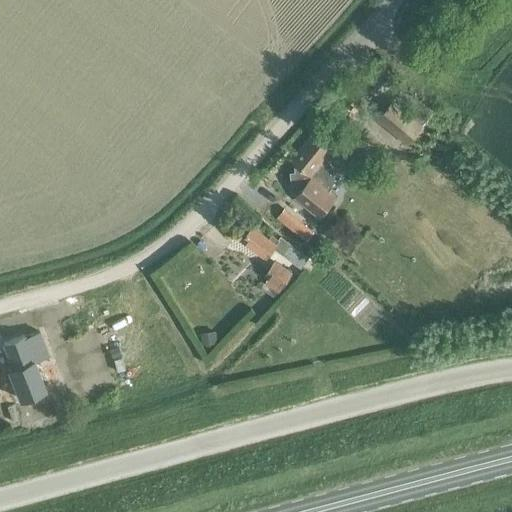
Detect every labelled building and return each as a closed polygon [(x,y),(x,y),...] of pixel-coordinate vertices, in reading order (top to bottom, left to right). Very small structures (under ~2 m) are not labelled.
[(333,150),(314,133),(292,158),(296,161),(298,193),(295,196),(320,217),(336,198),(330,192),(333,189),(335,183),(335,176),(334,173),(332,167),(329,161),(326,158),(333,150)] [(285,214),(279,222),(304,242),(310,234),(285,214)] [(281,234),(279,238),(272,233),(269,238),(251,225),(242,239),(267,257),(274,247),(302,267),(310,255),(281,234)] [(278,293),(293,271),(276,258),(265,273),(269,275),(264,282),(278,293)] [(26,327),(24,318),(14,320),(17,329),(26,327)] [(24,335),(1,344),(11,368),(7,370),(15,391),(18,399),(45,388),(34,360),(48,355),(38,331),(24,337),(24,335)] [(216,333),(200,335),(201,346),(218,345),(216,333)] [(7,370),(3,371),(12,392),(15,391),(7,370)] [(12,407),(7,409),(12,423),(18,420),(12,407)]
